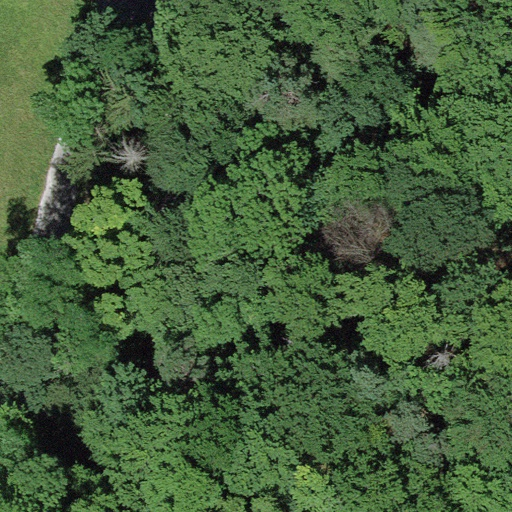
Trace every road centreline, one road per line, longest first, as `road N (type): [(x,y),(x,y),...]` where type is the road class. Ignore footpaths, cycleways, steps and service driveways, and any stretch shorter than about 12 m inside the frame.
road 1 (track): [(155,511),(137,114),(109,15)]
road 2 (unclassified): [(0,419),(116,0)]
